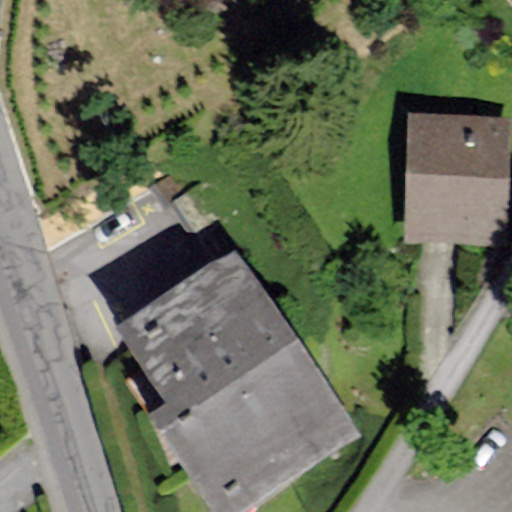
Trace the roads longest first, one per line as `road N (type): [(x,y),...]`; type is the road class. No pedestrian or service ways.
road 1 (unclassified): [(0,224),(89,511)]
road 2 (residential): [(373,511),(511,291)]
